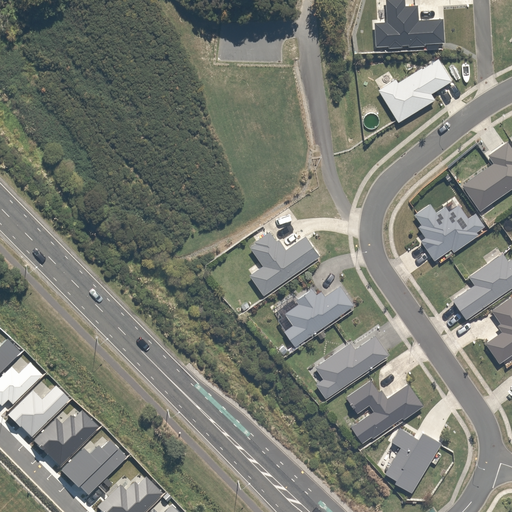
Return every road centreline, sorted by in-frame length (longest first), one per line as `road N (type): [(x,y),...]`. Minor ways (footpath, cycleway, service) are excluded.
road 1 (residential): [(495,99),(386,186),(372,236),(381,269),(479,412),(488,461)]
road 2 (secondary): [(0,205),(299,501)]
road 3 (track): [(373,223),(346,214),(309,49),(306,0)]
